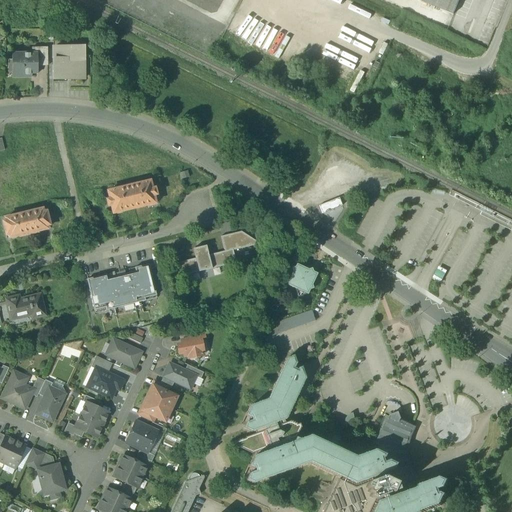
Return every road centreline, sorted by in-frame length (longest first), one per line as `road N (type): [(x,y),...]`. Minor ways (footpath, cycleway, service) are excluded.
road 1 (residential): [(511,364),(184,147),(98,116),(0,114)]
road 2 (residential): [(0,271),(204,219)]
